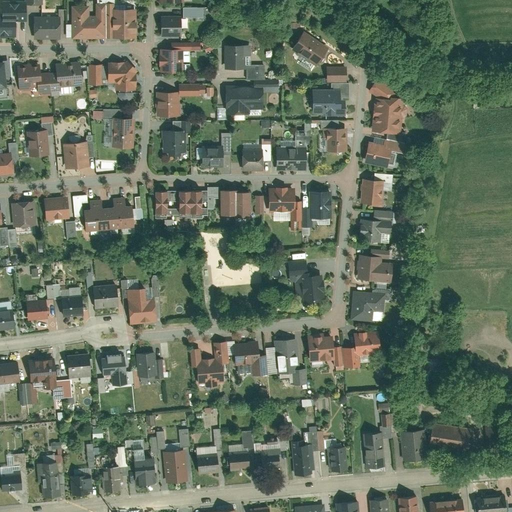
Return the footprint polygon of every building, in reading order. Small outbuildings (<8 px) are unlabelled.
[(2,3),(2,17),(0,17),(0,38),(16,38),(16,22),(24,22),(24,3),(2,3)] [(95,17),(88,17),(88,7),(71,6),(71,39),(109,39),(109,10),(109,5),(95,4),(95,17)] [(184,17),(205,17),(205,7),(184,6),(184,17)] [(109,10),(109,39),(136,40),(136,30),(138,30),(138,20),(136,20),(136,10),(109,10)] [(181,17),(160,18),(160,37),(181,37),(181,17)] [(33,18),(33,41),(60,41),(60,18),(33,18)] [(304,59),(316,40),(303,32),(291,51),(304,59)] [(316,67),(328,48),(316,40),(304,59),(316,67)] [(223,48),(224,70),(246,70),(245,48),(223,48)] [(161,66),(161,73),(182,73),(182,50),(161,50),(161,58),(159,58),(160,66),(161,66)] [(54,64),(55,74),(46,74),(48,94),(59,93),(59,87),(83,86),(81,62),(54,64)] [(137,68),(131,62),(129,64),(124,64),(124,62),(106,62),(107,83),(117,83),(117,93),(138,92),(138,75),(135,75),(135,70),(137,68)] [(48,94),(46,74),(40,75),(39,65),(17,67),(18,93),(34,92),(35,95),(48,94)] [(346,83),(346,67),(325,67),(325,83),(346,83)] [(263,89),(246,89),(246,86),(225,87),(226,117),(246,117),(246,108),(263,108),(263,89)] [(337,103),(337,89),(311,89),(311,115),(324,115),(324,117),(344,116),(344,103),(337,103)] [(177,94),(156,93),(156,117),(177,118),(177,94)] [(373,100),(372,133),(399,134),(401,101),(373,100)] [(134,149),(134,118),(112,118),(112,149),(134,149)] [(346,154),(346,128),(324,128),(324,154),(346,154)] [(49,157),(46,130),(25,132),(28,159),(49,157)] [(183,159),(183,131),(163,130),(163,159),(183,159)] [(89,167),(86,140),(63,143),(65,169),(89,167)] [(369,142),(364,163),(388,168),(392,147),(369,142)] [(202,147),(201,168),(205,168),(205,166),(222,166),(222,147),(202,147)] [(276,148),(276,171),(297,171),(297,163),(306,163),(306,148),(276,148)] [(241,150),(241,171),(261,171),(261,150),(241,150)] [(0,176),(13,175),(11,154),(0,154),(0,176)] [(362,180),(360,204),(381,206),(383,182),(362,180)] [(290,211),(290,222),(300,222),(300,202),(294,202),(294,189),(268,189),(268,211),(290,211)] [(192,215),(191,190),(179,190),(180,215),(192,215)] [(204,215),(203,190),(191,190),(192,215),(204,215)] [(234,216),(234,192),(234,190),(219,190),(220,217),(234,216)] [(331,221),(331,190),(310,190),(310,220),(331,221)] [(167,216),(166,191),(153,191),(154,216),(167,216)] [(250,218),(249,191),(234,192),(234,216),(234,218),(250,218)] [(256,195),(256,213),(264,213),(264,194),(256,195)] [(70,218),(68,196),(43,198),(45,220),(70,218)] [(121,229),(118,197),(112,198),(113,208),(108,208),(110,230),(121,229)] [(121,229),(133,228),(131,206),(125,207),(124,197),(118,197),(121,229)] [(36,226),(34,200),(10,202),(13,228),(36,226)] [(98,231),(95,200),(89,201),(90,210),(82,211),(84,233),(98,231)] [(110,230),(108,208),(102,209),(101,200),(95,200),(98,231),(110,230)] [(68,238),(78,238),(77,220),(67,221),(68,238)] [(390,222),(360,220),(358,241),(378,243),(379,234),(389,235),(390,222)] [(382,257),(358,255),(356,279),(391,282),(393,263),(381,262),(382,257)] [(321,276),(310,277),(309,260),(287,262),(289,283),(296,282),(298,305),(323,303),(322,294),(323,293),(323,290),(322,289),(321,276)] [(93,288),(94,310),(118,307),(117,286),(93,288)] [(154,298),(140,300),(139,289),(125,290),(129,326),(156,324),(154,298)] [(352,303),(350,320),(372,322),(373,312),(382,313),(384,295),(353,292),(352,298),(355,298),(355,303),(352,303)] [(61,299),(63,318),(84,316),(82,297),(61,299)] [(25,302),(27,321),(47,319),(45,300),(25,302)] [(0,311),(0,331),(15,330),(13,310),(0,311)] [(381,355),(378,331),(352,334),(354,357),(381,355)] [(307,338),(309,362),(334,360),(332,337),(326,338),(326,337),(307,338)] [(291,385),(306,383),(305,368),(300,369),(297,340),(274,342),(277,375),(290,374),(291,385)] [(198,384),(205,384),(205,388),(216,387),(216,383),(223,382),(221,365),(230,364),(228,343),(212,344),(214,359),(201,360),(200,350),(190,351),(192,368),(196,368),(198,384)] [(252,377),(267,376),(265,356),(261,356),(259,343),(232,345),(234,366),(251,364),(252,377)] [(156,351),(136,353),(138,379),(158,377),(156,351)] [(67,357),(69,380),(91,379),(89,355),(67,357)] [(127,387),(125,356),(101,358),(102,378),(110,377),(111,389),(127,387)] [(56,390),(54,360),(28,362),(30,383),(42,382),(42,391),(56,390)] [(0,364),(0,385),(20,384),(18,363),(0,364)] [(501,415),(482,417),(485,459),(504,457),(501,415)] [(469,430),(433,425),(429,448),(466,453),(469,430)] [(190,428),(181,428),(181,446),(191,445),(190,428)] [(159,448),(164,448),(164,430),(158,431),(158,437),(152,437),(152,454),(160,454),(159,448)] [(427,461),(424,430),(398,432),(401,463),(427,461)] [(383,469),(380,434),(361,436),(365,471),(383,469)] [(95,443),(88,444),(90,468),(96,467),(95,443)] [(293,474),(314,473),(312,444),(291,445),(293,474)] [(347,471),(345,448),(327,450),(329,473),(347,471)] [(261,471),(280,469),(279,451),(259,453),(261,471)] [(249,470),(248,454),(227,456),(229,472),(249,470)] [(197,476),(217,474),(215,455),(195,456),(197,476)] [(175,461),(176,480),(188,479),(186,460),(175,461)] [(132,463),(134,480),(154,478),(153,461),(132,463)] [(176,480),(175,461),(163,462),(165,481),(176,480)] [(60,496),(57,464),(35,466),(38,499),(60,496)] [(101,468),(103,494),(118,492),(117,480),(120,479),(119,467),(101,468)] [(0,475),(0,492),(21,490),(20,474),(0,475)] [(70,477),(72,496),(91,494),(89,475),(70,477)] [(417,511),(416,495),(397,497),(398,511),(417,511)] [(505,511),(504,495),(489,496),(490,511),(505,511)] [(490,511),(489,496),(474,497),(475,511),(490,511)] [(389,511),(388,497),(370,499),(371,511),(389,511)] [(357,511),(356,498),(333,500),(334,511),(357,511)] [(464,511),(463,499),(429,502),(430,511),(464,511)] [(326,511),(325,502),(294,505),(294,511),(326,511)]
